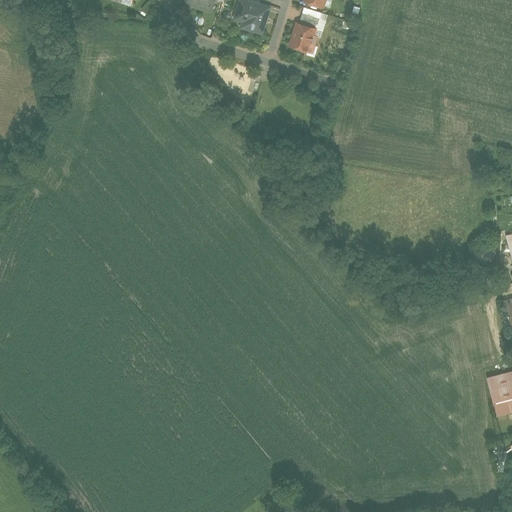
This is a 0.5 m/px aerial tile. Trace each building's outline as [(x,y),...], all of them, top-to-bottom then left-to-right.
[(218,0),(185,0),(185,3),(215,13),(218,0)] [(264,35),(274,7),(252,0),(241,0),(235,19),(244,22),(242,27),(264,35)] [(302,23),(317,28),(320,19),(305,14),(302,23)] [(290,47),(309,53),(317,28),(302,23),(298,22),(290,47)] [(511,295),(501,298),(511,339),(511,295)] [(511,368),(486,375),(497,414),(511,410),(511,368)]
